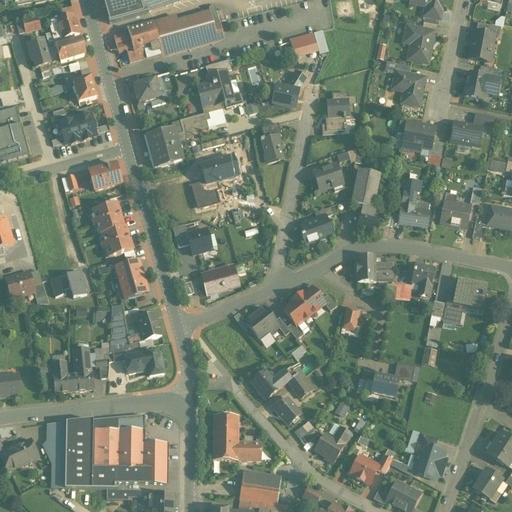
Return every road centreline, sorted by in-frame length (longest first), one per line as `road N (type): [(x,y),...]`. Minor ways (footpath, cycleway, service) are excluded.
road 1 (residential): [(278,285),(352,248),(373,246),(511,268)]
road 2 (residential): [(378,511),(310,473),(215,374)]
road 3 (residential): [(278,285),(313,86)]
road 4 (tertiary): [(126,148),(177,327)]
road 5 (tertiary): [(178,404),(0,417)]
road 6 (tertiary): [(85,0),(126,148)]
road 7 (residential): [(0,182),(126,148)]
